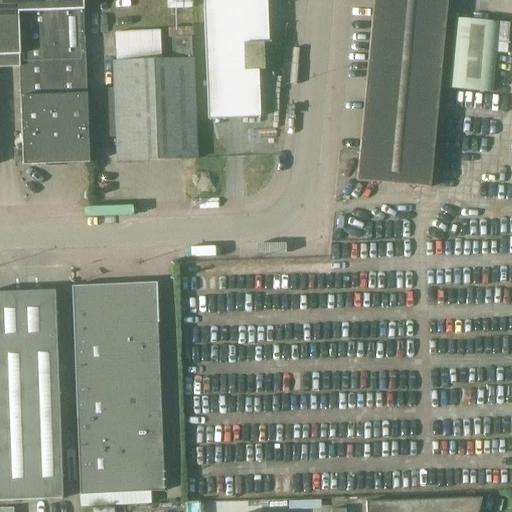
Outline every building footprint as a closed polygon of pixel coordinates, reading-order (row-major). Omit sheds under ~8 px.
[(0,0),(0,71),(19,70),(22,167),(88,164),(82,0),(0,0)] [(191,0),(166,0),(167,10),(192,9),(191,0)] [(266,0),(203,0),(208,121),(260,119),(258,72),(264,72),(263,45),(268,45),(266,0)] [(373,0),(356,182),(430,189),(447,0),(373,0)] [(449,91),(493,95),(499,25),(455,21),(449,91)] [(191,29),(168,30),(169,39),(192,38),(191,29)] [(173,61),(159,61),(158,34),(114,35),(114,63),(113,63),(114,90),(103,90),(104,138),(115,138),(116,163),(196,161),(193,60),(192,60),(191,39),(172,40),(173,61)] [(156,285),(72,289),(80,496),(164,492),(156,285)] [(0,502),(62,500),(54,292),(0,294),(0,502)] [(477,511),(481,499),(366,503),(366,511),(477,511)]
